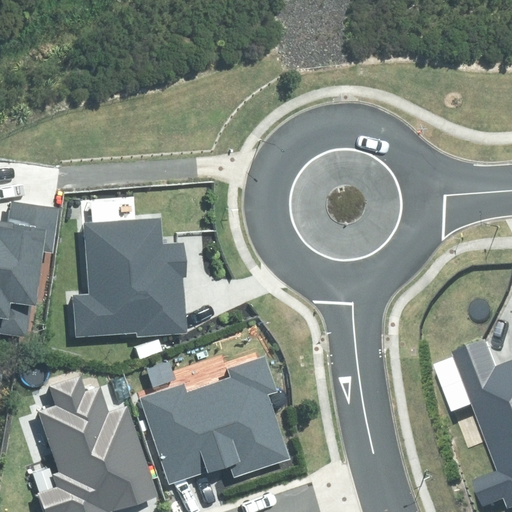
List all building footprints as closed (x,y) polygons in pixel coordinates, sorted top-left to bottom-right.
[(0,333),(25,337),(29,306),(35,306),(43,253),(54,254),(60,208),(12,202),(9,223),(0,221),(0,333)] [(72,295),(76,338),(136,333),(137,338),(187,333),(182,278),(187,277),(184,243),(163,245),(160,218),(84,225),(90,294),(72,295)] [(503,497),(507,509),(511,507),(511,359),(495,366),(484,339),(450,352),(452,358),(434,365),(451,411),(470,404),(495,472),(472,481),(481,506),(503,497)] [(141,396),(168,484),(229,465),(233,478),(290,460),(269,394),(278,391),(266,355),(227,367),(230,378),(187,392),(184,383),(141,396)] [(111,511),(158,496),(129,406),(109,413),(101,386),(87,391),(82,376),(50,386),(56,406),(39,412),(58,472),(54,473),(58,487),(38,493),(44,511),(111,511)]
